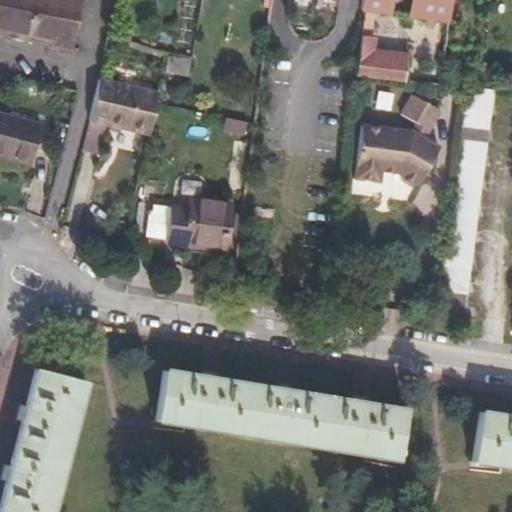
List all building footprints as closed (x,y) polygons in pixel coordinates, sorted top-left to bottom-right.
[(0,0),(0,32),(66,47),(75,0),(0,0)] [(372,11),(384,13),(385,0),(362,0),(361,10),(372,11)] [(416,0),(414,17),(445,21),(447,0),(416,0)] [(369,36),(372,11),(361,10),(358,35),(369,36)] [(373,37),(369,36),(358,35),(352,75),(402,81),(402,80),(405,52),(372,48),(373,37)] [(190,59),(167,55),(162,72),(186,77),(190,59)] [(98,79),(87,121),(80,150),(100,155),(108,126),(147,135),(156,98),(157,94),(157,91),(98,79)] [(462,320),(491,89),(490,89),(479,87),(463,86),(433,316),(462,320)] [(410,96),(398,116),(413,125),(426,132),(437,112),(410,96)] [(0,113),(0,158),(27,166),(41,124),(0,113)] [(426,132),(413,125),(408,133),(421,140),(426,132)] [(408,133),(358,126),(350,179),(375,183),(377,172),(395,174),(398,181),(408,188),(414,186),(435,149),(421,140),(408,133)] [(151,242),(165,244),(220,251),(226,206),(187,201),(186,207),(170,205),(151,202),(150,207),(148,205),(140,212),(142,214),(139,234),(137,234),(136,242),(151,244),(151,242)] [(306,283),(303,294),(322,298),(323,285),(306,283)] [(34,367),(0,495),(0,511),(49,511),(84,381),(34,367)] [(405,408),(161,368),(152,420),(396,460),(405,408)] [(511,415),(477,410),(469,462),(511,469),(511,415)]
